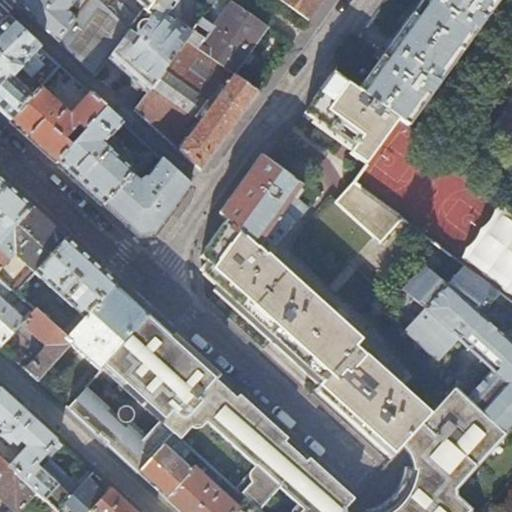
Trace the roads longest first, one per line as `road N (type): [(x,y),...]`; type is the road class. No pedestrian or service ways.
road 1 (residential): [(148,278),(363,472)]
road 2 (residential): [(0,1),(209,191)]
road 3 (residential): [(209,191),(348,0)]
road 4 (residential): [(158,511),(0,367)]
road 5 (residential): [(0,144),(148,278)]
